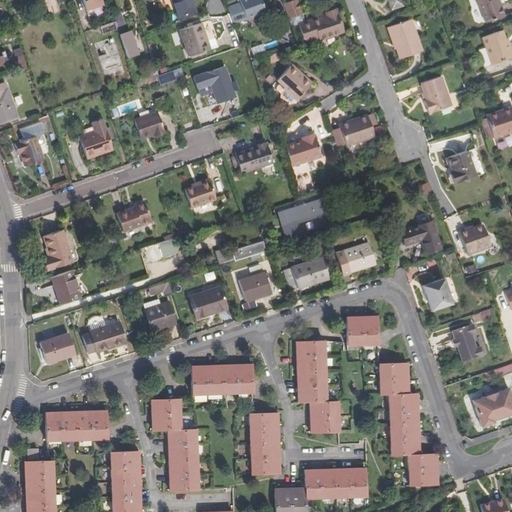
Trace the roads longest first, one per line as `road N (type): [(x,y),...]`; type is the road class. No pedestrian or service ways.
road 1 (residential): [(511,443),(465,473),(392,286),(258,329)]
road 2 (residential): [(7,216),(203,148)]
road 3 (residential): [(221,502),(149,504),(145,456),(119,374)]
road 4 (residential): [(347,458),(287,458),(282,399),(258,329)]
road 5 (unknown): [(321,309),(347,458)]
road 6 (residential): [(258,329),(119,374)]
road 7 (residential): [(9,379),(6,254)]
